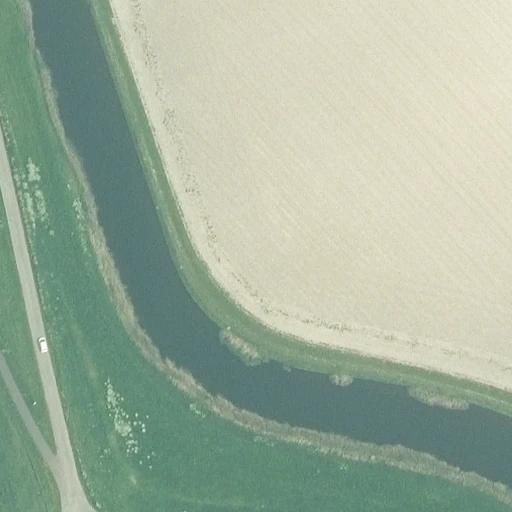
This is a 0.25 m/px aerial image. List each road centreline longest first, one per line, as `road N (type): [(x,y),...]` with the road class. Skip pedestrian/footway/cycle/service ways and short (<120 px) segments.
road 1 (unclassified): [(64,477),(0,180)]
road 2 (unclassified): [(64,477),(46,457),(0,362)]
